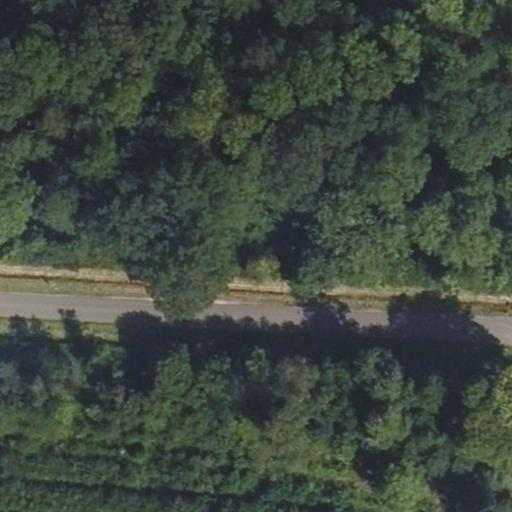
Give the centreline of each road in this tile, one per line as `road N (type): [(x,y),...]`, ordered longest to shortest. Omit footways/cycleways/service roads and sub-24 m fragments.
road 1 (unclassified): [(511,333),(0,305)]
road 2 (unknown): [(360,323),(106,0)]
